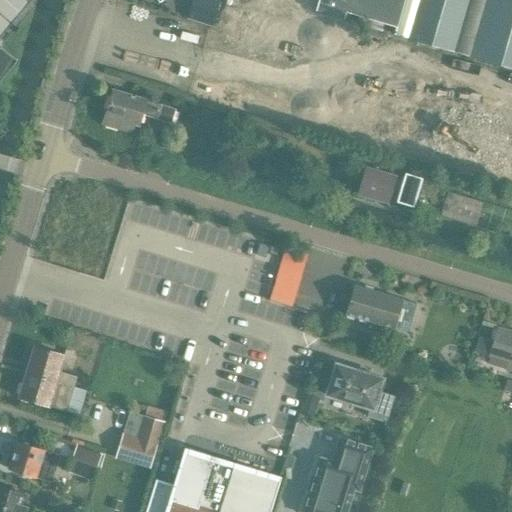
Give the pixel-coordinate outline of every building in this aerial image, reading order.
[(0,0),(0,36),(31,0),(0,0)] [(211,26),(218,0),(192,0),(187,18),(211,26)] [(346,13),(396,27),(404,0),(320,0),(317,11),(344,19),(346,13)] [(511,0),(404,0),(396,27),(394,34),(511,68),(511,0)] [(15,60),(14,59),(0,47),(0,78),(16,60),(15,59),(15,60)] [(170,122),(174,109),(111,90),(101,124),(131,132),(134,124),(137,125),(141,114),(170,122)] [(404,173),(402,179),(366,168),(358,194),(373,199),(373,202),(383,205),(384,202),(387,203),(390,190),(398,193),(396,202),(412,207),(421,178),(404,173)] [(511,211),(447,192),(440,216),(511,237),(511,211)] [(280,260),(302,267),(306,254),(284,248),(280,260)] [(277,273),(298,279),(302,267),(280,260),(277,273)] [(273,286),(294,292),(298,279),(277,273),(273,286)] [(294,292),(273,286),(269,299),(290,305),(294,292)] [(393,329),(402,300),(353,286),(345,314),(393,329)] [(332,328),(328,340),(347,345),(350,333),(332,328)] [(511,332),(496,328),(488,357),(509,363),(507,370),(511,371),(511,332)] [(76,349),(80,334),(70,331),(66,347),(76,349)] [(26,372),(73,386),(76,377),(59,372),(64,355),(33,346),(26,372)] [(335,364),(326,395),(369,408),(366,417),(387,423),(394,396),(379,391),(383,379),(335,364)] [(73,386),(26,372),(18,397),(66,411),(73,386)] [(115,458),(149,468),(163,422),(143,416),(136,438),(122,434),(115,458)] [(37,473),(36,475),(36,477),(36,478),(37,478),(38,478),(39,479),(40,479),(41,479),(42,479),(42,480),(45,480),(45,481),(47,481),(48,481),(50,482),(51,481),(52,479),(53,477),(54,474),(54,473),(55,472),(55,470),(58,463),(58,462),(59,458),(59,456),(60,456),(60,455),(59,455),(59,454),(60,454),(61,455),(63,456),(65,457),(67,457),(67,459),(67,461),(68,464),(68,465),(68,466),(69,467),(68,471),(70,472),(75,475),(76,475),(78,475),(78,476),(79,476),(80,476),(81,477),(82,477),(85,478),(86,478),(86,479),(89,479),(91,479),(92,479),(92,478),(93,478),(93,477),(94,476),(96,471),(98,465),(99,462),(100,461),(100,460),(100,459),(101,455),(101,454),(96,452),(94,451),(93,451),(90,450),(86,449),(82,447),(79,446),(78,446),(77,445),(77,444),(75,443),(72,442),(70,442),(64,440),(62,440),(63,440),(62,441),(60,441),(59,442),(58,442),(56,443),(55,444),(54,445),(54,447),(54,449),(55,450),(55,451),(56,452),(57,452),(56,453),(57,453),(58,454),(53,453),(51,451),(48,451),(47,450),(46,450),(45,450),(43,450),(42,454),(42,455),(42,456),(41,456),(41,457),(41,458),(41,459),(40,460),(40,461),(39,463),(39,464),(38,467),(37,471),(37,473)] [(342,451),(335,449),(331,461),(320,457),(302,511),(346,511),(353,490),(359,492),(367,465),(372,447),(346,440),(342,451)] [(35,477),(43,449),(16,441),(8,469),(35,477)] [(267,511),(279,477),(185,447),(173,485),(156,479),(146,511),(267,511)] [(0,505),(20,511),(25,511),(29,501),(23,499),(25,495),(0,487),(0,505)]
